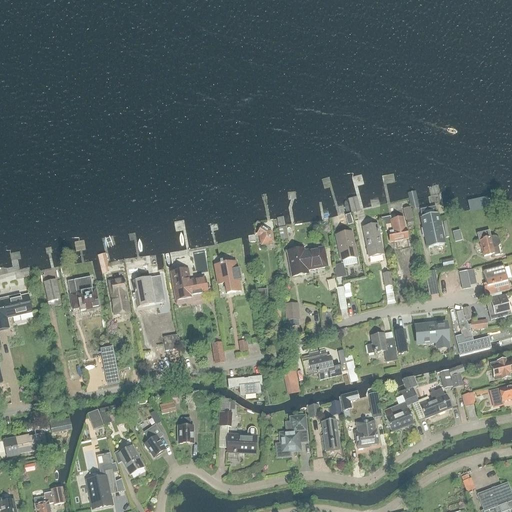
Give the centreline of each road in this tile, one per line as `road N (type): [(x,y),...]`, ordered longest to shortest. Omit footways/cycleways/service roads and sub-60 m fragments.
road 1 (unclassified): [(469,295),(369,315),(270,357),(0,414)]
road 2 (unclassified): [(159,511),(167,482),(182,469),(227,490),(299,474),(369,480),(454,429),(511,418)]
road 3 (unclassified): [(382,511),(453,465),(511,451)]
